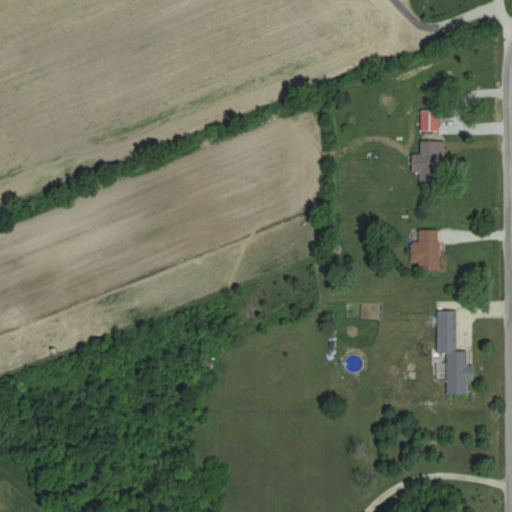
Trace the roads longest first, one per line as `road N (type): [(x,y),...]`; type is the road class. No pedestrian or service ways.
road 1 (residential): [(511,483),(511,59)]
road 2 (residential): [(511,483),(423,476),(368,511)]
